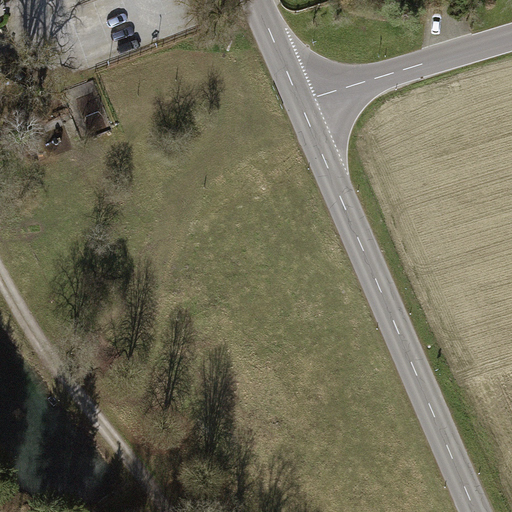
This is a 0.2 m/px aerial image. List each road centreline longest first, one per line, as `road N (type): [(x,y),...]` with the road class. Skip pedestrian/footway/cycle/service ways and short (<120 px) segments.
road 1 (secondary): [(476,511),(301,103)]
road 2 (track): [(0,272),(47,352),(166,511)]
road 3 (tertiary): [(301,103),(511,39)]
